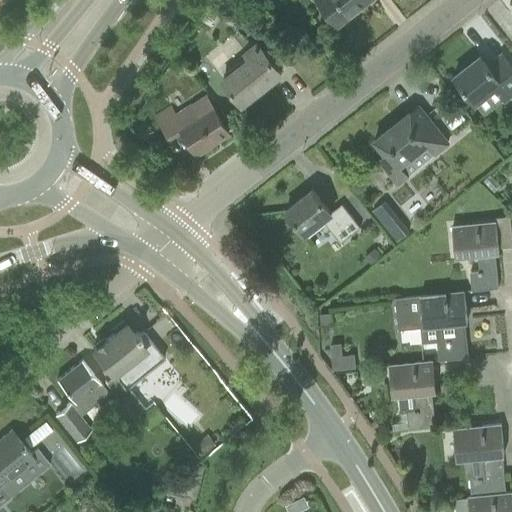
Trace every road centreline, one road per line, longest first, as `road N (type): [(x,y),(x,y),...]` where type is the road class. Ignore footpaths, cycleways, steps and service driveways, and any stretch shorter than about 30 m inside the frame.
road 1 (residential): [(175,236),(466,0)]
road 2 (residential): [(0,382),(150,257)]
road 3 (tertiary): [(175,236),(62,149)]
road 4 (tertiary): [(334,431),(250,329)]
road 5 (secondary): [(54,110),(71,70),(122,0)]
road 6 (secondary): [(0,264),(95,237),(120,241)]
road 7 (tertiary): [(150,257),(250,329)]
road 8 (tertiary): [(250,329),(225,286),(175,236)]
